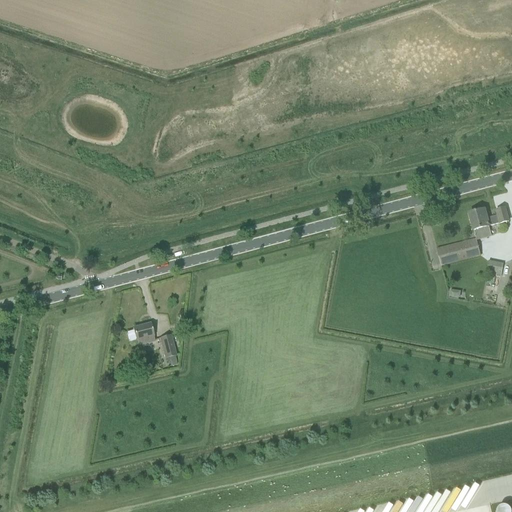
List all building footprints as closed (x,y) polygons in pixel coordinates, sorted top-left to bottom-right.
[(490,227),(508,222),(505,209),(496,211),(498,217),(487,220),(486,215),(484,215),(483,211),(469,215),(474,232),(489,228),(491,228),(490,227)] [(438,250),(442,267),(481,257),(477,242),(476,240),(438,250)] [(501,277),(503,265),(496,263),(494,276),(501,277)] [(153,337),(150,325),(133,330),(134,332),(127,333),(129,343),(136,341),(137,341),(139,347),(145,346),(145,344),(154,342),(153,337)] [(166,360),(176,357),(171,337),(161,340),(166,360)]
